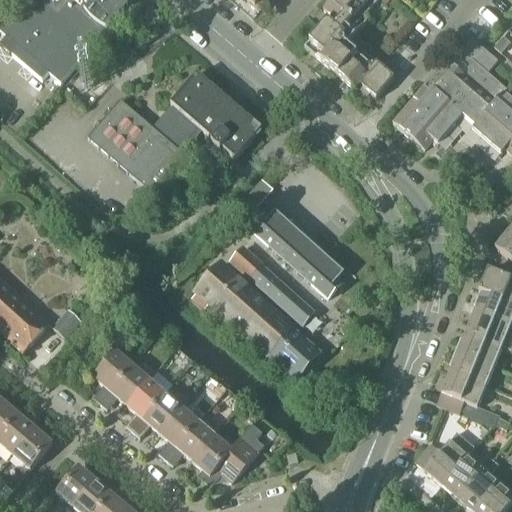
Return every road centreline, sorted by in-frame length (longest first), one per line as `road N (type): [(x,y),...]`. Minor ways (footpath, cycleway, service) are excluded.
road 1 (tertiary): [(408,359),(442,286),(439,243),(416,197),(350,146)]
road 2 (tertiary): [(350,146),(398,244),(408,359)]
road 3 (residential): [(12,369),(180,511)]
road 4 (residential): [(350,146),(477,0)]
road 5 (tertiary): [(349,504),(408,359)]
road 6 (tertiary): [(350,146),(251,63)]
